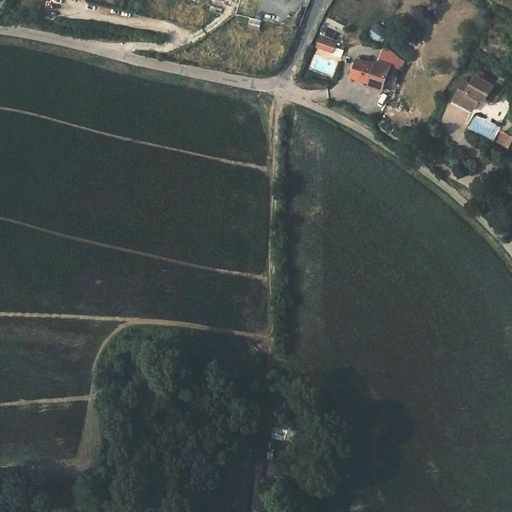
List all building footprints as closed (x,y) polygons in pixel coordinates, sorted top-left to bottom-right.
[(263,20),(250,17),(249,23),(261,26),(263,20)] [(376,23),(372,29),(381,35),(385,29),(376,23)] [(372,29),(368,35),(382,44),(386,38),(381,35),(372,29)] [(386,38),(390,32),(385,29),(381,35),(386,38)] [(332,55),(337,43),(320,36),(315,48),(332,55)] [(333,55),(341,58),(344,50),(336,47),(333,55)] [(358,60),(353,77),(371,82),(370,85),(383,90),(391,66),(377,61),(376,65),(358,60)] [(495,105),(501,94),(476,80),(471,89),(464,85),(454,103),(473,114),(479,103),(484,106),(487,101),(495,105)] [(487,195),(484,199),(493,206),(496,202),(487,195)]
